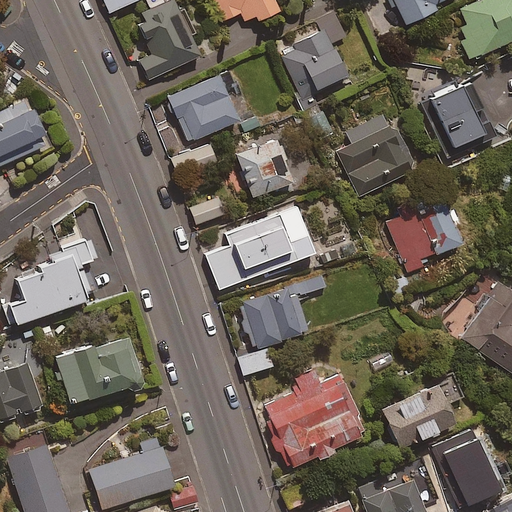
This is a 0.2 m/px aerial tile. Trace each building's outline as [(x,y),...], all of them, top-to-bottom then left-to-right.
[(180,3),(173,6),(169,0),(155,0),(137,9),(141,17),(135,20),(150,50),(136,57),(146,76),(196,50),(186,31),(193,27),(180,3)] [(255,17),(275,5),(271,0),(212,0),(223,17),(236,8),(242,18),(252,12),(255,17)] [(298,109),(314,102),(310,91),(344,77),(329,41),(344,35),(329,0),(316,0),(309,3),(318,24),(288,37),(293,48),(279,54),(294,90),(291,91),(298,109)] [(391,0),(403,20),(433,3),(432,0),(391,0)] [(511,0),(463,0),(455,4),(463,19),(455,23),(462,36),(455,39),(464,56),(511,31),(511,0)] [(225,68),(214,73),(213,70),(164,93),(186,139),(235,117),(219,82),(229,77),(225,68)] [(430,90),(434,98),(422,103),(449,158),(493,136),(470,90),(492,79),(487,69),(471,76),(469,71),(430,90)] [(0,113),(0,166),(47,143),(25,100),(0,113)] [(330,130),(320,108),(305,114),(314,137),(330,130)] [(253,110),(236,119),(242,132),(260,123),(253,110)] [(408,166),(380,112),(344,130),(350,141),(334,149),(357,193),(408,166)] [(270,134),(230,150),(247,194),(287,178),(270,134)] [(443,188),(394,211),(396,216),(384,221),(405,269),(427,259),(424,254),(458,239),(448,218),(455,215),(443,188)] [(221,210),(214,193),(187,203),(193,221),(221,210)] [(203,258),(217,292),(310,253),(291,207),(217,238),(222,251),(203,258)] [(352,238),(318,251),(322,263),(357,250),(352,238)] [(13,325),(87,297),(75,264),(94,257),(89,244),(12,273),(22,300),(6,306),(13,325)] [(395,277),(390,268),(380,273),(391,294),(407,285),(401,274),(395,277)] [(323,285),(318,271),(234,302),(250,346),(304,327),(293,295),(323,285)] [(511,312),(511,286),(497,276),(458,335),(509,370),(511,365),(511,319),(509,318),(511,312)] [(139,382),(123,335),(90,346),(89,343),(52,356),(69,406),(139,382)] [(269,364),(264,346),(235,355),(240,372),(269,364)] [(0,413),(36,401),(23,360),(0,366),(0,413)] [(333,448),(331,443),(363,428),(336,370),(317,379),(310,366),(288,376),(294,389),(262,403),(270,420),(262,424),(273,448),(276,447),(284,465),(311,452),(313,457),(333,448)] [(461,393),(449,370),(377,406),(396,444),(450,418),(443,402),(461,393)] [(169,481),(153,434),(136,440),(139,449),(87,467),(100,505),(169,481)] [(65,511),(43,439),(2,452),(21,511),(65,511)] [(492,497),(478,449),(434,461),(448,509),(492,497)] [(439,504),(429,477),(380,495),(376,484),(356,492),(364,511),(421,511),(439,504)] [(307,498),(300,481),(279,489),(286,506),(307,498)] [(192,483),(168,490),(173,508),(197,500),(192,483)] [(155,511),(153,503),(128,511),(155,511)]
